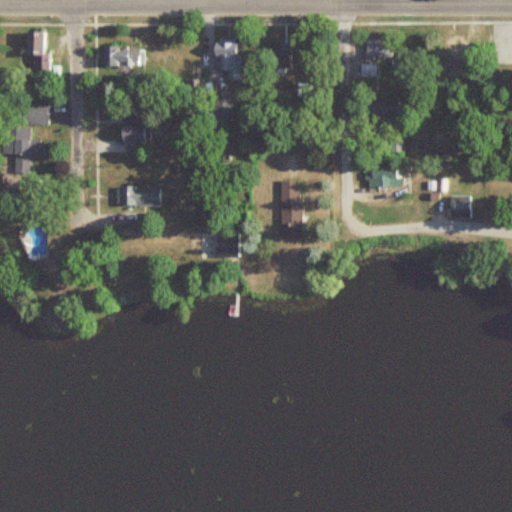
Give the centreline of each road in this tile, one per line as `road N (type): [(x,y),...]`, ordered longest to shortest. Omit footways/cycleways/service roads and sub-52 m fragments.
road 1 (tertiary): [(474,0),(0,2)]
road 2 (residential): [(346,228),(331,152),(338,0)]
road 3 (residential): [(64,342),(74,156)]
road 4 (residential): [(346,228),(445,223),(511,230)]
road 5 (residential): [(74,156),(72,0)]
